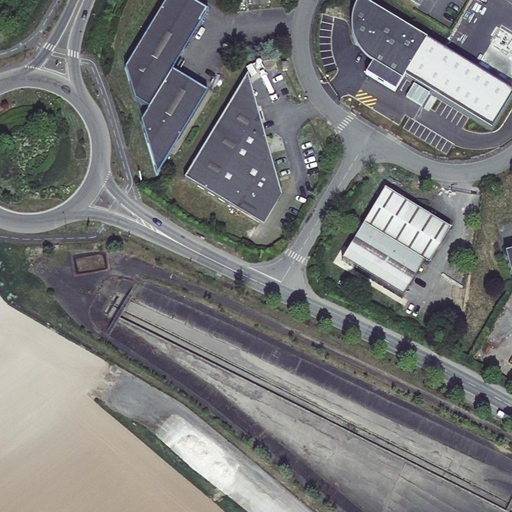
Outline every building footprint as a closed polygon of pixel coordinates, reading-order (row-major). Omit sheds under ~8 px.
[(141,122),(157,177),(207,92),(172,71),(200,26),(208,12),(188,0),(167,0),(126,69),(135,100),(149,109),(141,122)] [(427,39),(361,0),(358,0),(353,10),(351,21),(352,34),(355,45),(376,57),(372,63),(366,74),(395,92),(427,39)] [(363,55),(372,63),(376,57),(355,45),(357,47),(363,55)] [(247,74),(185,179),(232,207),(235,202),(241,205),(239,208),(257,219),(277,187),(269,160),(266,165),(259,161),(268,147),(264,133),(255,103),(240,94),(249,79),(247,74)] [(240,94),(255,103),(249,79),(240,94)] [(271,157),(268,147),(259,161),(266,165),(269,160),(271,157)] [(239,208),(238,211),(256,222),(264,226),(282,196),(271,157),(269,160),(277,187),(257,219),(239,208)] [(342,260),(403,297),(424,261),(429,264),(450,228),(410,204),(385,189),(342,260)] [(232,207),(238,211),(239,208),(241,205),(235,202),(232,207)]
